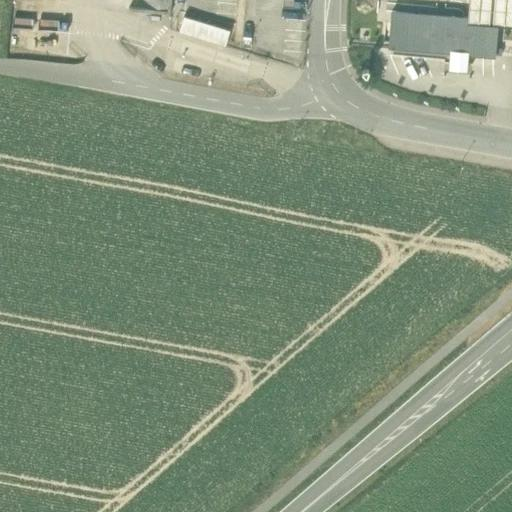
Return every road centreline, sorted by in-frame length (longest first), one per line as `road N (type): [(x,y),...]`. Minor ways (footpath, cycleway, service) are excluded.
road 1 (unclassified): [(334,86),(314,102),(272,111),(0,62)]
road 2 (secondary): [(303,511),(511,337)]
road 3 (unclassified): [(511,144),(403,124),(355,105),(334,86)]
